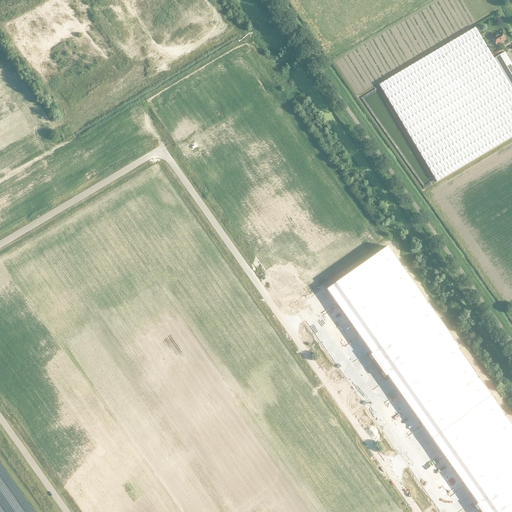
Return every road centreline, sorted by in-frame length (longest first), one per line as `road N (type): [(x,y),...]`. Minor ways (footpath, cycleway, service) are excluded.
road 1 (unclassified): [(419,511),(163,148)]
road 2 (unclassified): [(511,342),(271,0)]
road 3 (unclassified): [(163,148),(0,246)]
